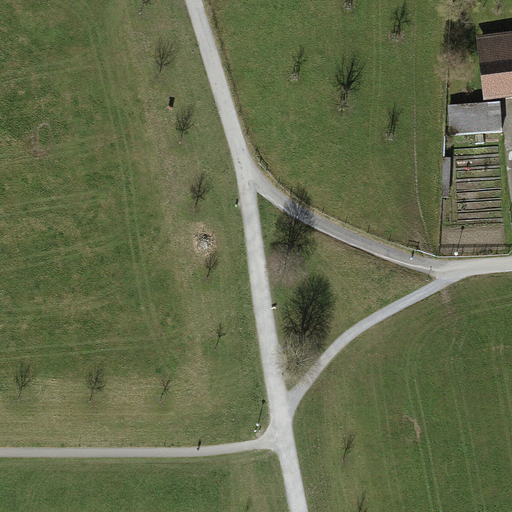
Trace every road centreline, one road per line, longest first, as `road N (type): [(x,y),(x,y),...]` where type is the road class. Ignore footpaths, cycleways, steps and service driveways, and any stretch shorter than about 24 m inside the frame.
road 1 (track): [(453,273),(348,240),(246,173),(196,0)]
road 2 (track): [(283,412),(246,173)]
road 3 (track): [(453,273),(358,330),(283,412)]
